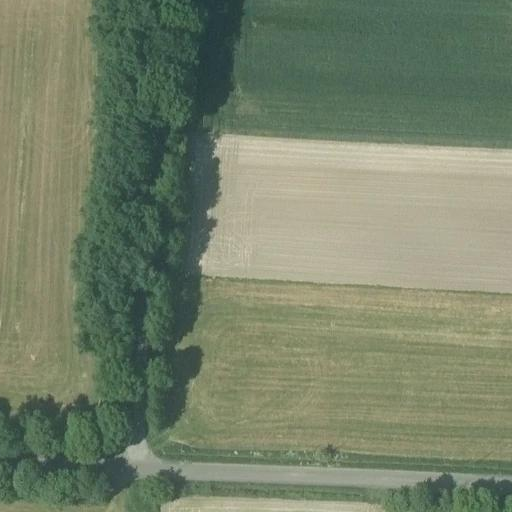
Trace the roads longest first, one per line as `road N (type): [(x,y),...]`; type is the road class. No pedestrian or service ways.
road 1 (unclassified): [(160,0),(136,471)]
road 2 (unclassified): [(136,471),(511,488)]
road 3 (unclassified): [(0,466),(136,471)]
